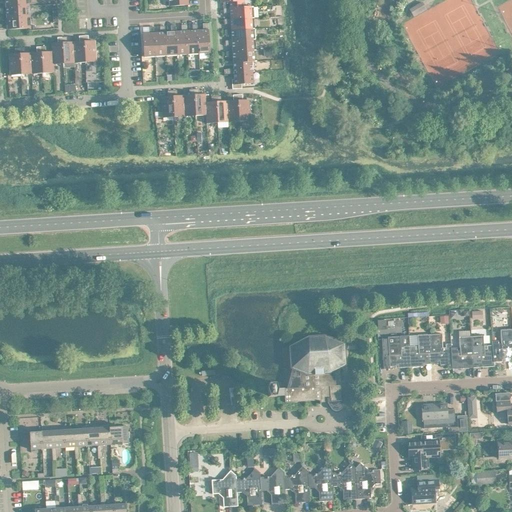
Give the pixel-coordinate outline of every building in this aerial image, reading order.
[(424,0),(411,8),(414,13),(427,6),(424,0)] [(7,5),(8,16),(10,16),(29,15),(29,16),(31,15),(30,5),(28,5),(28,4),(9,5),(7,5)] [(231,11),(231,17),(234,17),(253,16),(252,5),(246,5),(246,6),(230,7),(230,6),(224,6),(225,12),(231,11)] [(10,16),(8,16),(8,27),(32,26),(31,15),(29,16),(29,15),(10,16)] [(231,22),(232,28),(234,28),(253,27),(253,16),(234,17),(231,17),(225,17),(225,22),(231,22)] [(204,28),(198,28),(199,31),(198,31),(200,52),(211,51),(209,21),(204,22),(204,28)] [(193,29),(188,29),(188,31),(187,31),(189,52),(200,52),(198,31),(199,31),(198,28),(198,22),(193,22),(193,29)] [(172,30),(166,30),(166,33),(167,54),(178,53),(177,32),(177,30),(177,23),(171,24),(172,30)] [(183,29),(177,30),(177,32),(178,53),(189,52),(187,31),(188,31),(188,29),(187,23),(182,23),(183,29)] [(161,31),(155,31),(156,33),(155,33),(156,54),(167,54),(166,33),(166,30),(166,24),(161,24),(161,31)] [(156,33),(155,31),(155,25),(150,25),(150,31),(144,32),(145,55),(156,54),(155,33),(156,33)] [(232,33),(233,39),(235,38),(235,39),(254,38),(253,27),(234,28),(232,28),(226,28),(226,33),(232,33)] [(89,33),(85,34),(86,60),(97,59),(96,39),(90,39),(89,33)] [(80,40),(74,40),(75,61),(86,60),(85,34),(80,34),(80,40)] [(52,42),(53,50),(53,52),(54,62),(65,61),(63,35),(58,35),(59,41),(52,42)] [(68,35),(63,35),(65,61),(75,61),(74,40),(68,41),(68,35)] [(233,44),(233,49),(236,49),(236,50),(255,48),(254,38),(235,39),(235,38),(233,39),(226,39),(227,44),(233,44)] [(42,45),(44,71),(55,70),(54,62),(53,52),(53,50),(47,50),(47,44),(42,45)] [(38,51),(32,51),(33,72),(44,71),(42,45),(37,45),(38,51)] [(22,72),(20,46),(16,46),(16,52),(10,53),(11,73),(22,72)] [(25,46),(20,46),(22,72),(33,72),(32,51),(26,52),(25,46)] [(234,54),(234,60),(236,60),(253,59),(253,60),(255,60),(255,48),(236,50),(236,49),(233,49),(227,50),(227,55),(234,54)] [(228,72),(235,72),(235,71),(254,70),(253,60),(253,59),(236,60),(234,60),(234,66),(228,67),(228,72)] [(235,71),(235,72),(235,77),(233,78),(233,87),(243,87),(243,82),(254,81),(254,70),(235,71)] [(186,114),(196,113),(195,87),(190,88),(191,94),(184,94),(186,114)] [(196,113),(207,113),(207,103),(207,101),(206,93),(200,93),(199,87),(195,87),(196,113)] [(175,115),(186,114),(184,94),(178,94),(178,88),(173,89),(175,115)] [(164,115),(175,115),(173,89),(169,89),(169,95),(162,95),(164,115)] [(234,99),(228,100),(229,120),(240,119),(238,93),(234,93),(234,99)] [(243,93),(238,93),(240,119),(251,118),(250,98),(243,99),(243,93)] [(207,113),(207,121),(219,120),(217,94),(212,94),(213,100),(207,101),(207,103),(207,113)] [(222,94),(217,94),(219,120),(229,120),(228,100),(222,100),(222,94)] [(483,309),(473,310),(473,314),(473,318),(484,318),(483,309)] [(449,314),(441,315),(441,322),(449,322),(449,314)] [(509,358),(511,357),(511,327),(501,328),(502,342),(499,342),(499,339),(493,339),(493,344),(494,360),(507,360),(506,356),(509,356),(509,358)] [(288,387),(278,387),(276,381),(268,381),(267,388),(269,395),(277,394),(277,393),(286,393),(286,401),(322,398),(321,394),(328,394),(328,400),(333,407),(334,408),(335,409),(336,409),(337,409),(338,409),(339,409),(341,408),(342,407),(343,406),(343,405),(343,404),(343,403),(343,399),(342,399),(341,383),(336,383),(335,369),(347,363),(346,341),(325,333),(325,332),(324,332),(324,333),(318,334),(318,333),(317,333),(317,334),(311,334),(311,333),(310,333),(310,334),(291,345),(292,366),(293,367),(288,387)] [(441,364),(453,363),(452,346),(452,342),(446,342),(446,345),(443,346),(443,332),(430,333),(432,362),(438,362),(438,360),(441,360),(441,364)] [(426,363),(432,362),(430,333),(418,333),(419,347),(416,347),(416,344),(410,344),(411,365),(423,365),(423,361),(426,361),(426,363)] [(399,366),(411,365),(410,344),(405,345),(405,348),(402,348),(401,334),(388,335),(389,337),(383,337),(384,367),(391,367),(391,365),(397,364),(396,363),(399,362),(399,366)] [(468,364),(474,364),(472,334),(460,335),(461,349),(458,349),(458,346),(452,346),(453,363),(453,367),(465,367),(465,363),(468,363),(468,364)] [(495,365),(494,360),(493,344),(488,344),(488,347),(485,348),(484,334),(472,334),(474,364),(480,364),(480,362),(482,362),(483,365),(495,365)] [(509,422),(511,421),(511,405),(511,406),(511,399),(497,400),(498,411),(508,411),(509,422)] [(422,403),(423,419),(448,417),(448,420),(456,420),(455,407),(448,408),(447,402),(422,403)] [(467,414),(458,414),(459,430),(469,429),(467,414)] [(402,420),(403,434),(414,433),(413,419),(402,420)] [(99,423),(88,424),(89,444),(98,444),(100,443),(99,423)] [(110,423),(99,423),(100,443),(102,443),(112,443),(110,423)] [(113,423),(110,423),(112,443),(129,442),(128,424),(113,425),(113,423)] [(85,427),(76,427),(77,445),(79,445),(89,444),(88,424),(85,424),(85,427)] [(66,445),(75,445),(77,445),(76,427),(67,428),(67,425),(65,426),(66,445)] [(43,447),(53,446),(55,446),(53,426),(42,427),(43,447)] [(55,446),(57,446),(66,445),(65,426),(53,426),(55,446)] [(31,448),(43,447),(42,427),(40,427),(40,430),(30,430),(31,448)] [(422,439),(409,440),(410,456),(411,455),(411,458),(414,458),(415,467),(428,467),(428,455),(440,454),(440,449),(440,447),(444,447),(444,448),(448,448),(448,447),(454,446),(455,448),(457,448),(456,431),(443,432),(425,433),(422,433),(422,439)] [(376,438),(372,445),(379,449),(383,442),(376,438)] [(511,455),(511,438),(499,440),(499,445),(498,445),(498,447),(499,447),(500,457),(511,455)] [(343,470),(333,471),(332,471),(333,485),(339,484),(343,489),(344,498),(358,497),(356,466),(351,461),(343,470)] [(361,461),(356,466),(358,497),(372,496),(371,487),(376,482),(381,482),(381,468),(370,469),(361,461)] [(319,472),(309,472),(308,472),(309,486),(310,486),(315,486),(320,490),(320,499),(334,499),(333,485),(332,471),(333,471),(333,468),(327,463),(319,472)] [(295,473),(285,474),(285,488),(286,488),(291,487),(296,492),(296,501),(310,500),(310,486),(309,486),(308,472),(309,472),(309,469),(303,464),(295,473)] [(271,475),(261,475),(261,489),(262,489),(267,489),(272,493),(272,502),(286,501),(286,488),(285,488),(285,474),(285,471),(279,466),(271,475)] [(247,476),(237,477),(237,491),(238,491),(243,490),(248,494),(248,504),(262,503),(262,489),(261,489),(261,475),(261,472),(255,467),(247,476)] [(237,477),(237,474),(231,469),(223,477),(212,478),(213,492),(219,492),(224,496),(224,505),(231,505),(231,511),(238,511),(239,504),(238,491),(237,491),(237,477)] [(478,482),(497,480),(496,470),(477,471),(478,482)] [(418,486),(412,486),(413,502),(436,501),(435,491),(439,491),(438,473),(418,474),(418,486)] [(104,503),(104,511),(115,511),(115,502),(106,503),(104,503)] [(115,502),(115,511),(127,511),(127,502),(115,502)] [(92,504),(92,511),(104,511),(104,503),(102,503),(92,504)]
